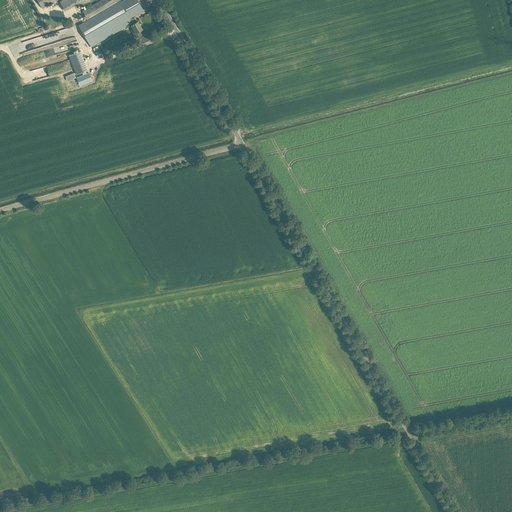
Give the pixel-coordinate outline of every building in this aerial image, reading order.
[(37,0),(42,8),(53,1),(54,3),(57,2),(55,0),(62,0),(60,1),(65,10),(78,2),(80,6),(84,4),(86,8),(82,10),(88,19),(120,0),(37,0)] [(122,0),(79,25),(91,46),(126,26),(127,25),(127,27),(131,25),(133,28),(135,32),(133,33),(136,37),(138,36),(141,34),(139,30),(142,29),(138,21),(137,21),(133,15),(143,10),(137,0),(122,0)] [(76,74),(87,70),(79,51),(68,55),(76,74)] [(44,78),(42,68),(31,70),(32,80),(44,78)] [(89,72),(77,77),(79,84),(91,79),(89,72)] [(503,251),(511,248),(511,239),(501,242),(503,251)]
